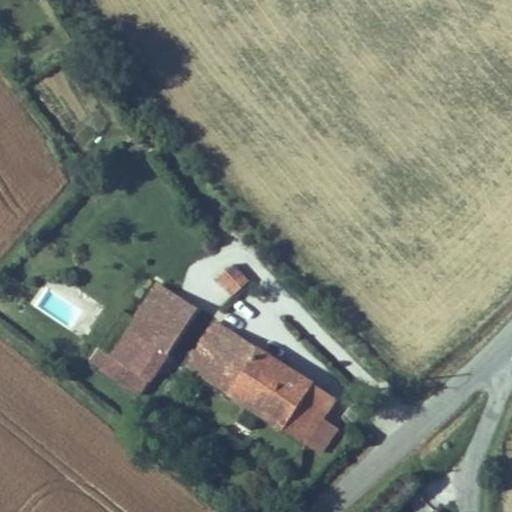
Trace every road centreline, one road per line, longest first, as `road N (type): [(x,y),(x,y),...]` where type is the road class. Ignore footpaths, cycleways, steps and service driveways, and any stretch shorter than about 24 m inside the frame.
road 1 (tertiary): [(511,337),(328,511)]
road 2 (unclassified): [(467,511),(477,429),(511,352)]
